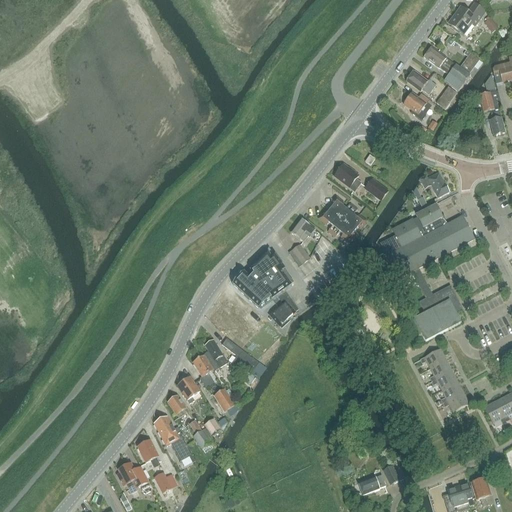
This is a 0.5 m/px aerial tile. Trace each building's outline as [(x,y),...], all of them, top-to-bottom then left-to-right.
[(474,27),(485,13),(474,5),(470,10),(473,12),(470,15),(461,8),(448,25),(463,36),(471,25),(474,27)] [(431,48),(424,59),(439,70),(444,73),(448,76),(444,82),(458,93),(463,87),(470,77),(468,76),(461,70),(456,66),(455,67),(446,60),(431,48)] [(461,70),(468,76),(479,61),(472,56),(472,55),(466,51),(464,55),(469,59),(461,70)] [(492,71),(494,76),(493,76),(496,85),(511,81),(511,57),(509,59),(510,64),(494,68),(492,71)] [(428,96),(434,88),(413,72),(406,82),(420,93),(422,91),(428,96)] [(501,108),(497,92),(496,93),(492,78),(491,77),(485,85),(487,95),(479,97),(483,114),(490,112),(492,121),(489,122),(493,137),(505,134),(501,119),(498,108),(501,108)] [(445,111),(456,95),(448,88),(436,104),(445,111)] [(421,95),(418,99),(412,95),(404,106),(412,112),(411,114),(421,122),(425,116),(421,113),(426,105),(429,102),(421,95)] [(474,118),(479,111),(471,105),(466,112),(474,118)] [(438,126),(432,122),(428,128),(433,132),(438,126)] [(370,156),(365,163),(370,166),(375,160),(370,156)] [(343,166),(342,168),(341,167),(337,172),(338,173),(334,178),(354,193),(360,185),(356,181),(358,177),(355,174),(354,173),(353,174),(350,171),(350,170),(348,170),(343,166)] [(426,177),(420,180),(425,191),(431,188),(437,200),(449,194),(444,185),(439,174),(427,180),(426,177)] [(381,202),(388,193),(372,181),(365,190),(381,202)] [(342,222),(354,208),(350,205),(346,210),(342,207),(344,205),(336,199),(330,206),(332,208),(330,211),(342,222)] [(398,251),(442,228),(439,221),(442,219),(436,207),(427,212),(425,209),(415,214),(417,219),(392,232),(395,238),(392,239),(398,251)] [(342,222),(355,232),(358,229),(360,230),(366,223),(358,217),(357,219),(353,216),(357,211),(354,208),(342,222)] [(328,233),(331,235),(342,222),(330,211),(327,214),(325,213),(319,220),(327,226),(328,224),(332,227),(328,233)] [(398,251),(392,239),(380,246),(384,253),(375,257),(389,285),(412,273),(415,279),(421,275),(419,270),(474,241),(462,218),(442,228),(398,251)] [(311,237),(315,231),(301,220),(291,234),(303,243),(309,235),(311,237)] [(353,235),(355,232),(342,222),(331,235),(335,238),(339,233),(343,236),(341,238),(349,244),(355,237),(353,235)] [(300,247),(292,252),(302,266),(310,261),(300,247)] [(243,272),(229,282),(259,310),(272,301),(291,287),(290,286),(293,284),(284,271),(284,270),(275,257),(274,257),(269,249),(249,268),(251,271),(254,276),(250,279),(243,272)] [(432,296),(421,275),(415,279),(426,300),(419,303),(425,314),(414,320),(425,343),(461,324),(453,308),(459,305),(450,287),(432,296)] [(291,295),(302,310),(316,301),(302,280),(291,288),(294,293),(291,295)] [(282,305),(269,316),(280,328),(288,320),(296,313),(288,305),(282,305)] [(222,346),(237,357),(230,365),(235,369),(242,361),(244,362),(240,367),(250,375),(259,364),(227,340),(222,346)] [(215,372),(228,365),(213,342),(206,347),(209,352),(203,356),(204,357),(204,356),(215,372)] [(430,370),(446,362),(440,351),(420,361),(422,365),(426,363),(430,370)] [(209,375),(214,372),(204,357),(193,364),(203,379),(204,379),(207,385),(213,381),(209,375)] [(446,362),(430,370),(434,377),(429,380),(431,383),(452,373),(446,362)] [(452,373),(431,383),(433,387),(438,385),(442,392),(458,384),(452,373)] [(185,383),(177,388),(187,402),(189,406),(194,402),(192,399),(200,393),(190,379),(189,380),(186,380),(185,383)] [(458,384),(442,392),(445,399),(441,401),(443,405),(463,395),(458,384)] [(225,414),(235,408),(225,390),(215,397),(225,414)] [(469,406),(463,395),(443,405),(445,409),(449,406),(453,414),(469,406)] [(184,412),(186,410),(178,397),(168,404),(176,417),(177,416),(179,419),(186,415),(184,412)] [(495,403),(506,424),(510,422),(507,417),(511,414),(511,408),(506,397),(495,403)] [(508,428),(506,424),(495,403),(484,409),(492,425),(500,421),(505,430),(508,428)] [(180,463),(192,456),(182,439),(178,429),(174,431),(167,418),(154,425),(167,449),(169,448),(168,447),(171,445),(180,463)] [(205,429),(211,437),(219,432),(221,431),(214,421),(204,427),(206,429),(205,429)] [(215,443),(211,437),(205,429),(201,432),(195,422),(190,426),(196,436),(193,438),(202,451),(206,456),(213,450),(211,446),(215,443)] [(154,469),(160,466),(156,459),(158,458),(150,442),(138,449),(146,465),(151,462),(154,469)] [(141,469),(134,472),(131,465),(119,471),(121,476),(118,477),(118,476),(117,476),(123,488),(126,486),(131,495),(137,492),(138,488),(142,486),(148,483),(141,469)] [(405,479),(399,466),(393,470),(392,467),(383,472),(390,487),(400,482),(405,479)] [(228,471),(223,474),(228,484),(233,481),(228,471)] [(164,474),(154,479),(162,495),(172,490),(171,489),(176,487),(172,478),(167,480),(164,474)] [(363,496),(385,488),(381,477),(381,478),(376,480),(375,478),(358,484),(363,496)] [(486,499),(491,497),(486,480),(471,484),(476,502),(480,501),(483,508),(488,507),(486,499)] [(449,496),(443,497),(447,511),(462,511),(469,510),(469,511),(470,511),(469,508),(474,506),(472,500),(468,485),(459,488),(460,489),(448,493),(449,496)] [(123,494),(120,500),(126,511),(127,511),(132,510),(123,494)]
